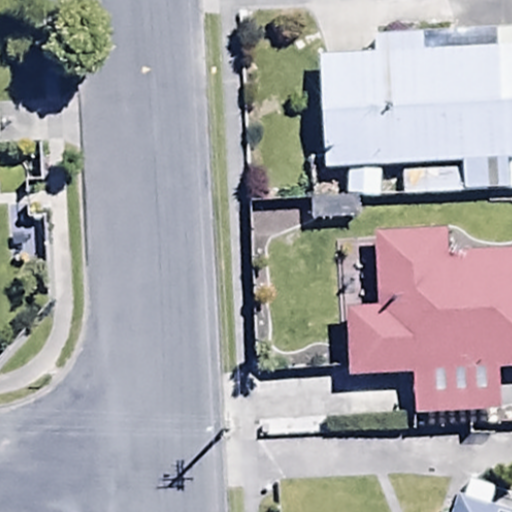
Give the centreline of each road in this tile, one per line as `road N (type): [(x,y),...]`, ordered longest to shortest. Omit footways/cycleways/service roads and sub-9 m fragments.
road 1 (residential): [(125,0),(141,455)]
road 2 (residential): [(0,465),(141,455)]
